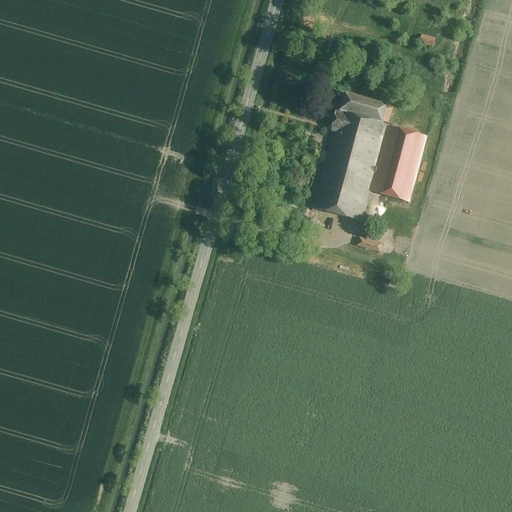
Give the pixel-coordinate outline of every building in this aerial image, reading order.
[(439,38),(423,33),(420,43),(436,47),(439,38)] [(386,123),(391,105),(349,94),(345,112),(386,123)] [(341,111),(315,207),(365,220),(373,191),(391,124),(386,123),(345,112),(341,111)] [(430,134),(391,124),(373,191),(412,202),(430,134)] [(179,183),(188,186),(190,179),(186,177),(187,174),(182,173),(179,183)] [(385,242),(362,236),(359,246),(383,253),(385,242)]
